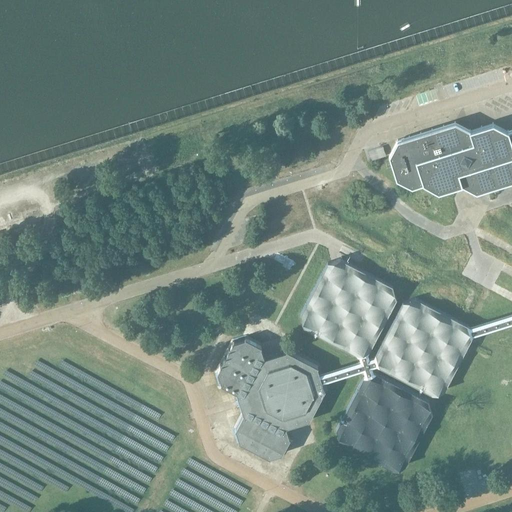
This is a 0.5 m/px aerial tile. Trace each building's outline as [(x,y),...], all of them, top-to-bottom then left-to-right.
[(455,124),(444,127),(398,141),(391,155),(398,177),(414,185),(423,183),(439,191),(461,183),(476,191),(488,188),(487,186),(511,177),(511,130),(508,132),(507,131),(493,123),(469,130),(455,124)] [(367,161),(384,156),(381,147),(365,152),(367,161)] [(281,264),(279,268),(287,271),(291,260),(275,255),(273,261),(281,264)] [(356,354),(361,353),(369,350),(396,298),(392,285),(340,258),(327,262),(300,314),(304,327),(356,354)] [(375,354),(377,358),(379,366),(432,394),(444,390),(471,337),(468,325),(415,297),(403,301),(375,354)] [(324,388),(320,376),(317,367),(318,366),(286,350),(286,351),(264,357),(261,346),(245,337),(244,338),(234,342),(233,341),(217,372),(221,383),(221,384),(236,392),(243,414),(235,430),(238,431),(240,437),(238,441),(270,457),(272,454),(278,452),(281,454),(290,438),(289,437),(286,427),(286,426),(308,420),(325,389),(324,388)] [(376,373),(368,375),(363,377),(336,429),(340,441),(392,469),(405,465),(432,413),(428,400),(376,373)]
